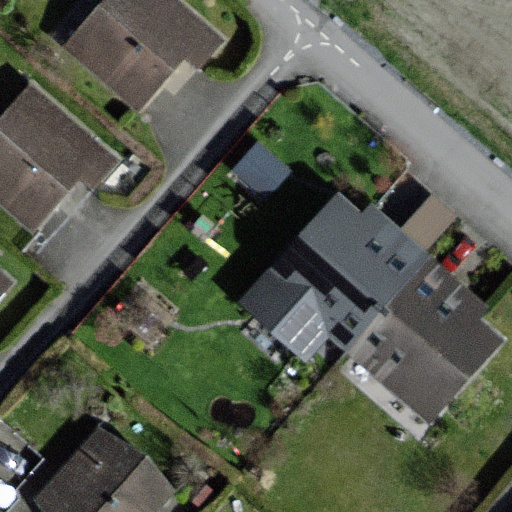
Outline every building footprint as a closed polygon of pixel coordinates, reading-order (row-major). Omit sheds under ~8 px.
[(172,0),(106,0),(71,40),(140,101),(187,50),(201,62),(219,42),(172,0)] [(30,87),(0,120),(0,195),(33,225),(81,171),(93,182),(112,160),(30,87)] [(286,172),(256,147),(238,168),(268,193),(286,172)] [(366,222),(339,199),(270,278),(248,303),(307,353),(328,329),(351,350),(431,258),(376,211),(366,222)] [(474,318),(485,305),(431,258),(351,350),(432,418),(499,340),(474,318)] [(97,431),(39,497),(55,511),(154,511),(170,494),(97,431)]
